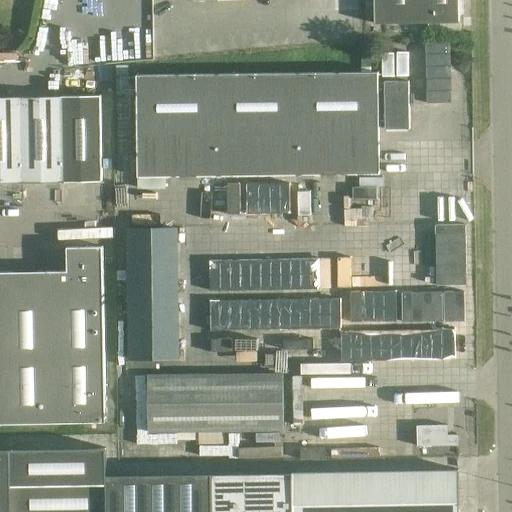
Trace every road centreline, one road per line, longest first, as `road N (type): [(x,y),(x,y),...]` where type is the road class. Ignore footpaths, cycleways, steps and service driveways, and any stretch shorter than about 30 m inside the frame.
road 1 (unclassified): [(511,388),(505,0)]
road 2 (unknown): [(161,0),(166,32),(181,38),(268,41),(305,36),(319,0)]
road 3 (unknown): [(0,261),(203,261)]
